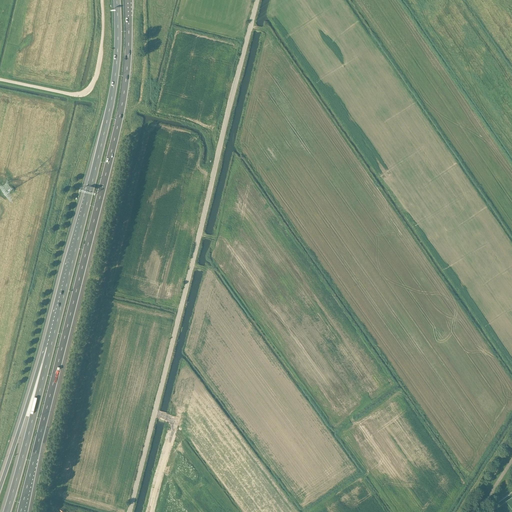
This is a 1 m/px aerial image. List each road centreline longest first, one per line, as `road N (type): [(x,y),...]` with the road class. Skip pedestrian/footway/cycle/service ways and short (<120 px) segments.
road 1 (unclassified): [(129,511),(256,0)]
road 2 (motorway): [(20,511),(114,140),(127,0)]
road 3 (motorway): [(116,0),(109,110),(50,345)]
road 4 (motorway): [(50,345),(6,511)]
road 5 (motorway): [(50,345),(0,487)]
